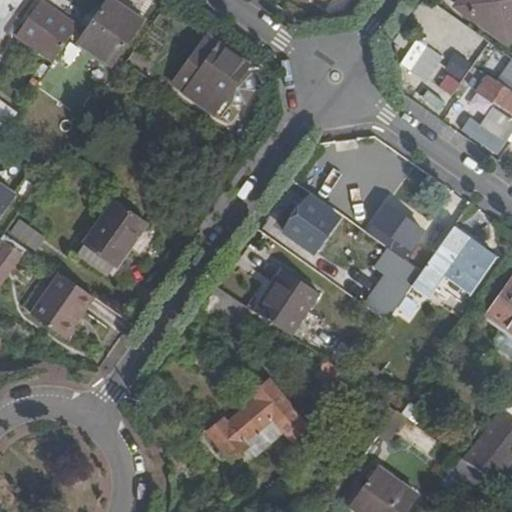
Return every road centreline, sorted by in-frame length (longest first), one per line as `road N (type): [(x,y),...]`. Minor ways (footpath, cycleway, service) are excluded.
road 1 (residential): [(99,410),(335,75)]
road 2 (residential): [(335,75),(511,201)]
road 3 (residential): [(228,0),(335,75)]
